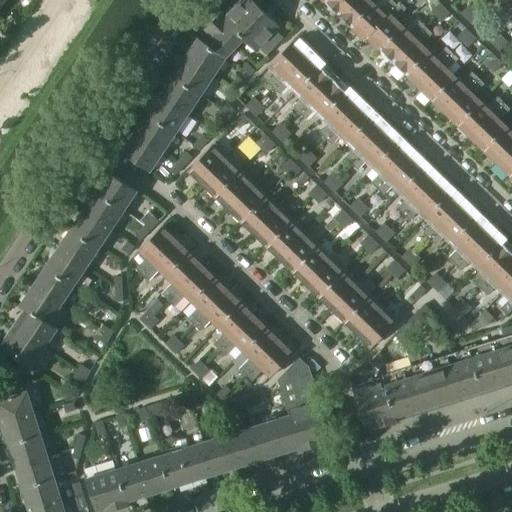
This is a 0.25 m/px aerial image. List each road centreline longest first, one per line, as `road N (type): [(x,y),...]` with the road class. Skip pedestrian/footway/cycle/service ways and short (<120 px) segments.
road 1 (residential): [(362,473),(323,356),(147,180),(94,142)]
road 2 (residential): [(279,0),(511,219)]
road 3 (residential): [(0,291),(94,142)]
road 4 (residential): [(94,142),(187,0)]
road 5 (tertiary): [(511,426),(362,473)]
road 6 (tertiary): [(362,473),(242,511)]
